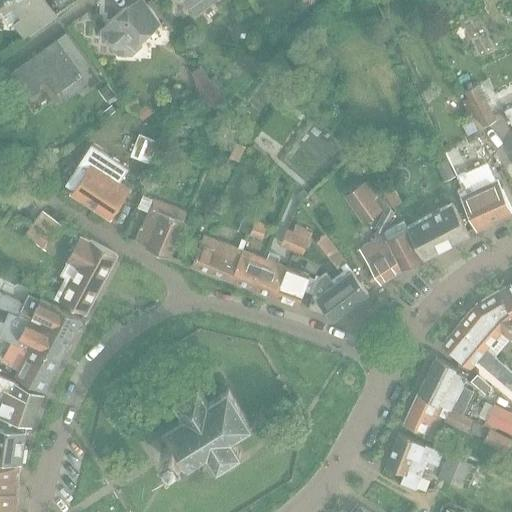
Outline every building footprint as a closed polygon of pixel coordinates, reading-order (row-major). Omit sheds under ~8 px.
[(45,0),(0,0),(0,2),(25,37),(56,15),(45,0)] [(118,55),(132,55),(142,47),(142,40),(160,24),(142,0),(141,0),(126,8),(102,28),(102,36),(118,55)] [(181,0),(194,17),(216,0),(181,0)] [(47,76),(64,99),(97,76),(67,34),(8,77),(24,99),(38,88),(36,85),(47,76)] [(464,92),(483,128),(495,121),(477,85),(464,92)] [(312,113),(322,121),(328,114),(318,106),(312,113)] [(231,118),(242,128),(247,122),(237,112),(231,118)] [(157,140),(139,132),(130,155),(148,162),(157,140)] [(73,190),(71,193),(109,218),(123,197),(113,191),(127,168),(90,144),(65,184),(73,190)] [(511,211),(498,181),(473,192),(464,174),(456,178),(461,189),(457,191),(476,231),(511,214),(511,211)] [(393,207),(379,187),(372,176),(345,195),(364,222),(382,209),(383,211),(374,228),(377,230),(373,232),(377,238),(359,249),(362,253),(359,255),(363,263),(366,261),(381,283),(402,270),(383,233),(385,229),(394,212),(392,209),(393,207)] [(379,187),(393,207),(402,202),(388,181),(379,187)] [(407,228),(423,259),(469,234),(453,204),(452,204),(446,192),(421,204),(427,217),(407,228)] [(146,248),(171,257),(185,222),(184,222),(188,212),(154,199),(143,226),(141,226),(135,241),(147,245),(146,248)] [(26,236),(45,249),(62,225),(44,211),(26,236)] [(423,259),(407,228),(403,220),(385,229),(383,233),(402,270),(423,259)] [(250,235),(262,240),(268,225),(256,221),(250,235)] [(281,244),(303,253),(313,231),(296,224),(293,231),(287,229),(281,244)] [(208,271),(220,241),(204,234),(192,265),(208,271)] [(317,274),(310,292),(314,293),(308,309),(335,318),(368,293),(351,272),(353,271),(325,234),(316,241),(341,274),(335,278),(337,282),(334,284),(326,273),(321,276),(317,274)] [(69,268),(101,284),(117,254),(88,239),(78,259),(74,257),(69,268)] [(231,280),(243,250),(220,241),(208,271),(231,280)] [(251,288),(263,257),(243,250),(231,280),(251,288)] [(307,260),(319,266),(319,265),(317,264),(320,257),(311,252),(307,260)] [(276,297),(288,267),(267,259),(256,289),(276,297)] [(316,273),(319,266),(307,260),(298,271),(288,267),(276,297),(298,306),(305,290),(310,292),(317,274),(316,273)] [(85,315),(101,284),(69,268),(65,274),(69,276),(56,300),(85,315)] [(511,311),(511,283),(500,291),(511,311)] [(511,341),(511,311),(500,291),(476,304),(496,328),(510,339),(511,341)] [(0,307),(28,320),(42,327),(43,325),(72,340),(83,319),(38,297),(31,309),(0,292),(0,307)] [(495,356),(510,339),(496,328),(476,304),(458,325),(495,356)] [(61,361),(72,340),(43,325),(42,327),(28,320),(23,330),(5,321),(0,331),(0,336),(30,350),(32,345),(61,361)] [(494,357),(495,356),(458,325),(441,345),(470,368),(479,357),(487,365),(485,367),(504,383),(511,373),(511,372),(508,370),(494,357)] [(45,392),(61,361),(32,345),(30,350),(16,376),(45,392)] [(418,394),(451,410),(467,376),(455,370),(456,366),(436,356),(418,394)] [(0,409),(0,427),(27,432),(28,425),(32,426),(43,395),(18,385),(19,382),(0,374),(0,398),(3,400),(0,409)] [(228,386),(207,399),(197,384),(171,400),(181,416),(161,428),(169,442),(160,448),(168,460),(177,455),(185,468),(206,455),(215,470),(241,454),(231,439),(252,426),(228,386)] [(446,418),(451,410),(418,394),(404,423),(433,436),(442,416),(446,418)] [(503,427),(511,431),(511,412),(510,412),(503,427)] [(482,441),(506,453),(511,441),(511,437),(489,426),(482,441)] [(27,432),(0,427),(0,460),(18,463),(21,464),(27,432)] [(427,461),(438,465),(443,452),(398,434),(385,466),(403,473),(399,483),(416,489),(427,461)] [(437,477),(461,487),(471,464),(447,454),(437,477)] [(0,511),(13,511),(16,491),(13,490),(18,463),(0,460),(0,511)]
